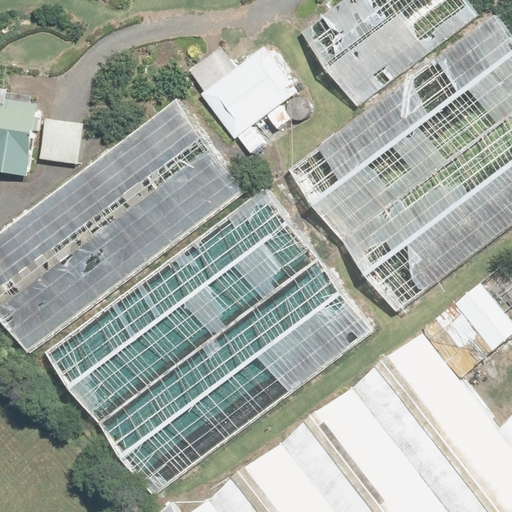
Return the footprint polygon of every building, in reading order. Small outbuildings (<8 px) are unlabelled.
[(278,161),(397,310),(511,218),(511,23),(493,0),(480,0),(366,91),(278,161)] [(321,0),(305,13),(366,91),(480,0),(321,0)] [(205,84),(202,88),(234,132),(237,129),(251,148),(269,133),(257,116),(267,109),(279,124),(293,113),(283,97),(302,82),(271,41),(239,61),(220,38),(187,61),(205,84)] [(0,167),(34,173),(40,100),(2,97),(3,85),(0,84),(0,167)] [(177,90),(0,227),(0,298),(37,346),(249,182),(177,90)] [(87,121),(47,116),(43,152),(83,157),(87,121)] [(37,346),(154,496),(381,320),(264,170),(249,182),(37,346)] [(511,255),(487,275),(507,301),(511,297),(511,255)] [(511,318),(482,280),(458,298),(497,349),(511,337),(511,318)] [(511,511),(511,443),(413,325),(186,511),(511,511)] [(511,414),(499,426),(511,441),(511,414)] [(137,511),(183,511),(170,488),(137,511)]
